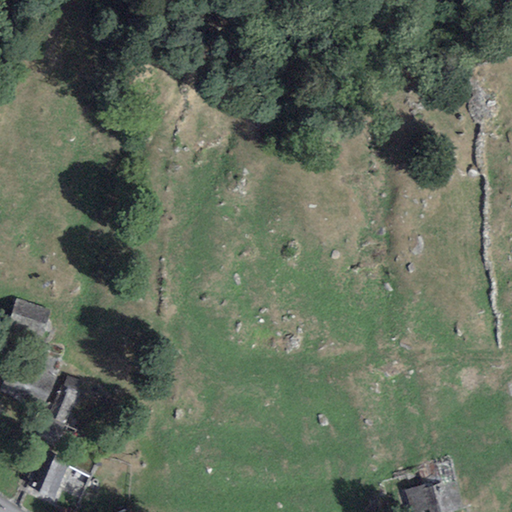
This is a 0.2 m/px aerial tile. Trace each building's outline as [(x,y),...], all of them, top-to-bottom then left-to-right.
[(50,309),(17,299),(8,326),(42,336),(50,309)] [(15,354),(0,384),(0,389),(40,408),(57,374),(15,354)] [(48,416),(65,425),(82,391),(64,383),(48,416)] [(63,433),(46,426),(41,439),(57,446),(63,433)] [(67,467),(47,458),(33,489),(53,497),(67,467)] [(428,511),(452,511),(455,511),(441,484),(428,489),(425,485),(405,491),(412,511),(422,511),(428,510),(428,511)]
